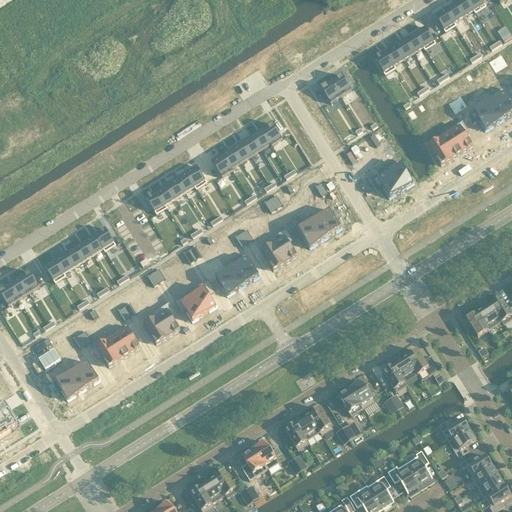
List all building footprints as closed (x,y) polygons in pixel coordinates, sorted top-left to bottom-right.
[(465,0),(463,0),(455,5),(464,20),(474,14),(474,13),(465,0)] [(480,0),(465,0),(474,13),(474,14),(475,16),(476,16),(486,9),(480,0)] [(455,5),(445,11),(454,26),(455,26),(464,20),(455,5)] [(445,11),(435,18),(446,35),(456,28),(457,28),(455,26),(454,26),(445,11)] [(425,29),(415,36),(424,50),(425,53),(426,53),(436,46),(425,29)] [(511,36),(507,29),(499,33),(506,44),(511,39),(511,36)] [(415,36),(405,42),(414,56),(424,50),(415,36)] [(405,42),(395,48),(404,63),(414,56),(405,42)] [(395,48),(385,54),(394,69),(395,69),(404,63),(395,48)] [(385,54),(375,61),(386,78),(396,71),(395,69),(394,69),(385,54)] [(501,56),(495,60),(502,70),(507,66),(501,56)] [(495,60),(489,63),(496,74),(502,70),(495,60)] [(342,77),(331,83),(341,99),(352,93),(342,77)] [(331,83),(321,90),(331,106),(341,99),(331,83)] [(492,97),(491,97),(493,99),(507,120),(511,116),(511,104),(503,90),(492,97)] [(460,97),(454,101),(461,112),(467,108),(460,97)] [(483,105),(484,107),(496,126),(507,120),(493,99),(483,105)] [(454,101),(449,105),(455,115),(461,112),(454,101)] [(484,107),(470,116),(474,123),(478,121),(486,133),(496,126),(484,107)] [(413,111),(408,115),(412,121),(417,118),(413,111)] [(448,133),(449,135),(462,155),(473,148),(464,135),(468,132),(462,123),(448,133)] [(273,125),(262,132),(271,146),(272,148),(283,141),(273,125)] [(262,132),(252,138),(261,152),(271,146),(262,132)] [(380,132),(375,135),(379,142),(384,139),(380,132)] [(440,141),(439,141),(452,161),(462,155),(449,135),(440,141)] [(252,138),(242,144),(251,159),(261,152),(252,138)] [(438,139),(427,146),(441,168),(452,161),(439,141),(440,141),(438,139)] [(242,144),(232,150),(241,165),(251,159),(242,144)] [(356,147),(351,150),(357,161),(363,157),(356,147)] [(232,150),(222,157),(232,171),(241,165),(232,150)] [(222,157),(212,163),(222,179),(233,173),(232,171),(222,157)] [(387,170),(388,172),(402,193),(414,185),(399,162),(387,170)] [(197,168),(186,174),(195,189),(196,192),(197,191),(207,185),(197,168)] [(388,172),(373,181),(378,190),(382,188),(390,200),(402,193),(388,172)] [(186,174),(176,180),(185,195),(195,189),(186,174)] [(176,180),(166,187),(175,201),(185,195),(176,180)] [(321,185),(315,189),(322,199),(328,195),(321,185)] [(166,187),(156,193),(165,207),(166,207),(175,201),(166,187)] [(156,193),(146,200),(157,216),(167,210),(166,207),(165,207),(156,193)] [(276,197),(270,201),(277,211),(283,208),(276,197)] [(270,201),(264,205),(271,215),(277,211),(270,201)] [(320,218),(319,218),(331,237),(342,231),(330,211),(320,218)] [(316,214),(307,220),(309,224),(321,244),(331,237),(319,218),(320,218),(317,213),(316,214)] [(306,220),(296,227),(310,250),(321,244),(309,224),(307,220),(306,220)] [(105,230),(95,237),(104,251),(104,252),(105,254),(106,254),(116,247),(105,230)] [(247,232),(241,235),(248,246),(253,242),(247,232)] [(270,241),(270,242),(272,246),(273,245),(286,266),(297,258),(289,245),(293,242),(286,232),(270,241)] [(241,235),(235,239),(242,250),(248,246),(241,235)] [(95,237),(85,243),(94,257),(104,252),(104,251),(95,237)] [(85,243),(75,249),(84,264),(94,257),(85,243)] [(272,246),(261,253),(274,273),(286,266),(273,245),(272,246)] [(195,248),(190,252),(196,262),(202,258),(195,248)] [(75,249),(65,256),(74,270),(84,264),(75,249)] [(190,252),(184,255),(190,266),(196,262),(190,252)] [(65,256),(55,262),(64,276),(65,276),(74,270),(65,256)] [(234,262),(236,267),(237,266),(249,285),(259,279),(245,256),(234,262)] [(147,260),(140,264),(143,269),(150,265),(147,260)] [(55,262),(45,268),(55,285),(66,279),(66,278),(65,276),(64,276),(55,262)] [(236,267),(227,273),(239,292),(249,285),(237,266),(236,267)] [(159,271),(153,275),(160,285),(166,281),(159,271)] [(29,273),(19,279),(29,295),(40,289),(29,273)] [(227,273),(216,279),(228,299),(239,292),(227,273)] [(153,275),(147,278),(154,289),(160,285),(153,275)] [(204,275),(186,286),(190,293),(205,317),(217,309),(210,298),(216,294),(208,282),(204,275)] [(19,279),(9,286),(19,302),(29,295),(19,279)] [(9,286),(0,291),(0,294),(9,308),(19,302),(9,286)] [(190,293),(175,303),(182,316),(186,313),(193,324),(205,317),(190,293)] [(511,322),(511,316),(501,299),(490,306),(502,324),(504,327),(511,322)] [(130,305),(124,309),(130,319),(136,316),(130,305)] [(153,315),(154,317),(168,339),(180,332),(172,318),(176,316),(169,305),(153,315)] [(502,324),(490,306),(477,314),(489,333),(502,324)] [(124,309),(118,313),(124,323),(130,319),(124,309)] [(94,311),(89,315),(94,321),(99,318),(94,311)] [(489,333),(477,314),(467,321),(478,339),(489,333)] [(154,317),(142,325),(157,347),(168,339),(154,317)] [(116,334),(115,334),(117,336),(130,357),(141,350),(127,328),(116,334)] [(85,333),(80,337),(86,347),(92,344),(85,333)] [(117,336),(107,343),(120,363),(130,357),(117,336)] [(80,337),(74,341),(80,351),(86,347),(80,337)] [(45,342),(34,349),(38,355),(49,348),(48,347),(45,342)] [(107,343),(92,352),(98,360),(102,358),(109,370),(120,363),(107,343)] [(438,373),(429,359),(424,362),(417,351),(406,357),(416,374),(422,383),(438,373)] [(488,355),(485,351),(479,354),(482,359),(488,355)] [(416,374),(406,357),(392,366),(403,382),(416,374)] [(87,364),(77,370),(89,389),(99,383),(87,364)] [(403,382),(392,366),(382,372),(395,393),(406,387),(403,382)] [(67,376),(67,377),(79,396),(89,389),(77,370),(67,376)] [(65,375),(55,381),(68,402),(79,396),(67,377),(67,376),(66,374),(65,375)] [(445,382),(442,378),(436,381),(439,386),(445,382)] [(380,401),(369,385),(365,388),(362,383),(350,391),(364,412),(380,401)] [(364,412),(350,391),(339,398),(352,419),(364,412)] [(404,409),(397,398),(391,402),(398,412),(404,409)] [(398,412),(391,402),(385,405),(392,416),(398,412)] [(333,431),(320,410),(309,416),(321,435),(323,438),(333,431)] [(0,416),(0,445),(14,437),(11,432),(15,429),(6,413),(0,416)] [(321,435),(309,416),(296,425),(307,444),(321,435)] [(449,444),(470,431),(463,421),(453,427),(449,421),(445,424),(441,427),(438,428),(449,444)] [(307,444),(296,425),(285,432),(298,453),(309,446),(307,444)] [(356,439),(349,429),(343,432),(350,443),(356,439)] [(466,448),(476,442),(470,431),(449,444),(459,461),(470,454),(466,448)] [(350,443),(343,432),(337,436),(344,446),(350,443)] [(266,444),(254,451),(267,472),(279,465),(276,459),(282,456),(278,450),(272,453),(266,444)] [(247,466),(241,470),(250,483),(267,472),(254,451),(242,458),(247,466)] [(429,465),(422,454),(416,457),(418,459),(424,468),(429,465)] [(473,480),(492,467),(486,457),(474,464),(471,459),(460,465),(464,472),(467,470),(473,479),(473,480)] [(432,481),(424,468),(418,459),(406,466),(420,488),(432,481)] [(307,470),(301,460),(295,463),(302,474),(307,470)] [(302,474),(295,463),(289,467),(296,478),(302,474)] [(420,488),(406,466),(398,471),(397,469),(393,471),(401,483),(400,483),(408,496),(420,488)] [(478,490),(498,477),(492,467),(473,480),(473,479),(471,480),(478,490)] [(401,483),(393,471),(388,475),(395,486),(400,483),(401,483)] [(238,494),(225,473),(215,479),(226,498),(228,501),(238,494)] [(485,499),(504,487),(498,477),(478,490),(484,500),(485,499)] [(226,498),(215,479),(201,488),(213,507),(226,498)] [(391,489),(384,479),(379,482),(386,492),(391,489)] [(453,479),(447,481),(451,490),(457,488),(453,479)] [(393,504),(386,492),(379,482),(367,489),(381,511),(393,504)] [(501,504),(511,497),(504,487),(485,499),(491,509),(490,510),(491,511),(500,511),(505,509),(501,504)] [(209,511),(214,509),(213,507),(201,488),(190,495),(201,511),(209,511)] [(380,511),(381,511),(367,489),(367,488),(355,495),(362,507),(365,511),(380,511)] [(259,499),(253,489),(247,492),(254,503),(259,499)] [(254,503),(247,492),(241,496),(248,507),(254,503)] [(362,507),(355,495),(350,498),(357,510),(362,507)] [(354,511),(355,511),(347,500),(342,503),(347,511),(354,511)]
